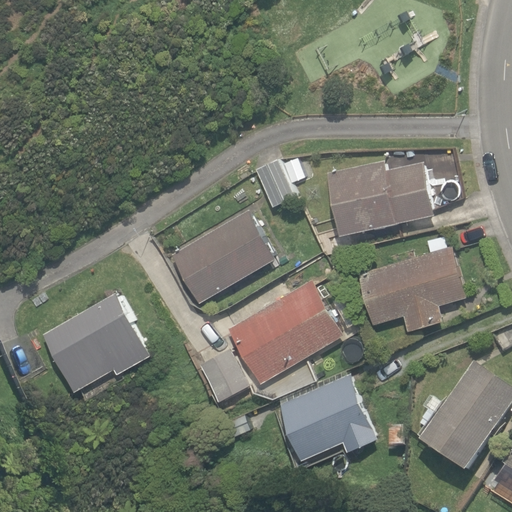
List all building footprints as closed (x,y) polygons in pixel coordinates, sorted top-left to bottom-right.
[(260,168),(277,206),(300,195),(283,157),(260,168)] [(333,171),(347,233),(401,221),(440,213),(428,161),(392,169),(390,158),(333,171)] [(178,252),(206,300),(282,257),(254,208),(178,252)] [(434,252),(364,273),(379,322),(409,313),(414,330),(446,320),(441,303),(471,294),(456,245),(450,247),(447,237),(431,242),(434,252)] [(234,326),(266,381),(349,332),(317,278),(234,326)] [(49,332),(81,388),(123,364),(126,370),(157,353),(122,290),(49,332)] [(234,346),(203,363),(224,400),(255,384),(234,346)] [(426,440),(472,472),(511,412),(511,384),(479,362),(426,440)] [(282,398),(306,456),(348,439),(353,449),(383,437),(378,424),(377,425),(354,371),(351,372),(350,370),(282,398)] [(391,423),(391,444),(405,444),(405,423),(391,423)] [(414,483),(407,497),(426,506),(433,493),(414,483)]
